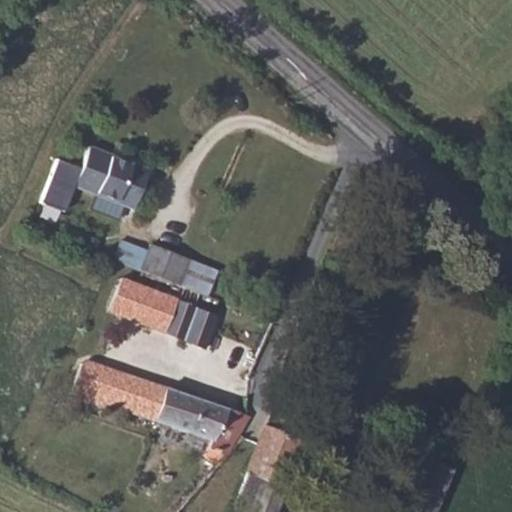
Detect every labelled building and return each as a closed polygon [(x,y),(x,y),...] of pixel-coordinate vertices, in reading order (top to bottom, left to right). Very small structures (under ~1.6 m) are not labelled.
[(124,206),(141,169),(122,160),(112,159),(105,152),(85,144),(67,183),(102,194),(124,206)] [(136,270),(171,284),(181,259),(145,244),(141,256),(136,270)] [(115,245),(109,259),(136,270),(141,256),(115,245)] [(116,279),(103,310),(201,348),(213,317),(116,279)] [(202,457),(218,462),(243,416),(87,359),(75,364),(66,394),(98,406),(105,403),(206,439),(202,457)] [(260,425),(241,471),(281,485),(297,439),(260,425)] [(417,455),(394,511),(429,511),(437,495),(450,467),(417,455)] [(241,471),(228,506),(249,511),(270,511),(281,485),(241,471)]
